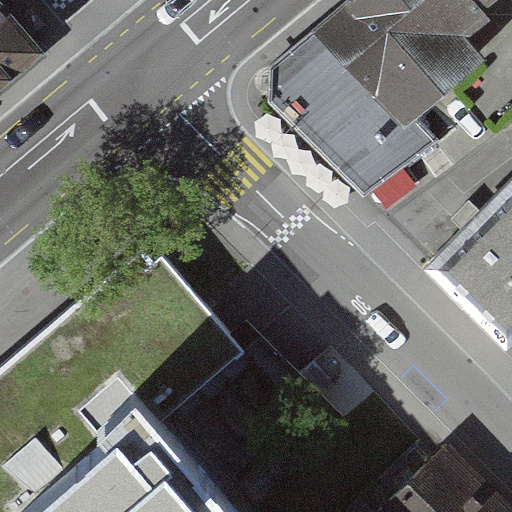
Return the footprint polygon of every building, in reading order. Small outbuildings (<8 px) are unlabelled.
[(364,199),(440,142),(419,119),(486,62),(469,41),(492,21),(485,13),(500,0),(352,0),(270,70),(268,104),(364,199)] [(0,83),(40,49),(0,2),(0,83)] [(511,180),(480,212),(470,202),(451,221),(461,231),(423,270),(508,354),(511,349),(511,180)] [(141,234),(0,352),(0,511),(22,511),(26,508),(158,401),(229,338),(141,234)] [(249,511),(158,401),(26,508),(29,511),(249,511)] [(511,511),(448,446),(377,511),(511,511)]
